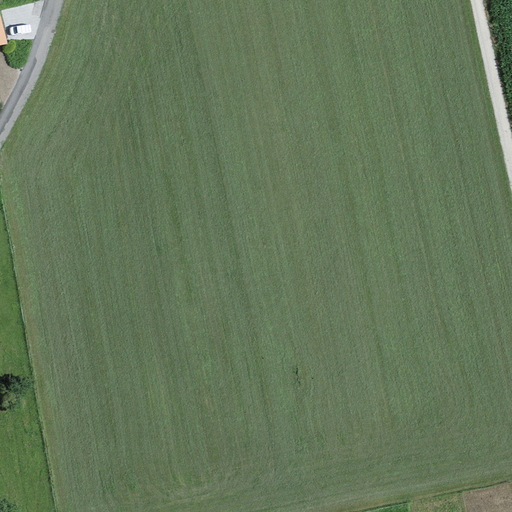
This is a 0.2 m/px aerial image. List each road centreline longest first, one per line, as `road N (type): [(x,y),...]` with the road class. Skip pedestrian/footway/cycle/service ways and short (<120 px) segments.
road 1 (track): [(478,0),(511,150)]
road 2 (residential): [(0,128),(44,36),(52,0)]
